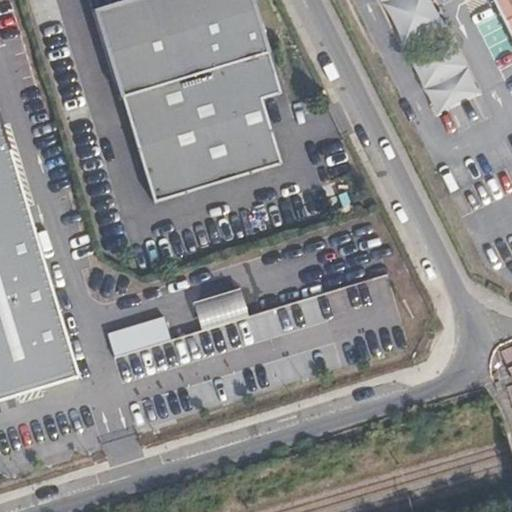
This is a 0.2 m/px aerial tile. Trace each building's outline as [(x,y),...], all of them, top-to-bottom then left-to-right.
[(141,0),(97,13),(154,204),(282,164),(262,100),(281,94),(251,0),(141,0)] [(378,0),(429,116),(471,98),(429,0),(378,0)] [(511,0),(493,0),(511,38),(511,0)] [(0,402),(80,378),(0,115),(0,402)] [(240,289),(194,303),(202,330),(248,316),(240,289)] [(108,334),(115,359),(171,340),(164,317),(108,334)]
